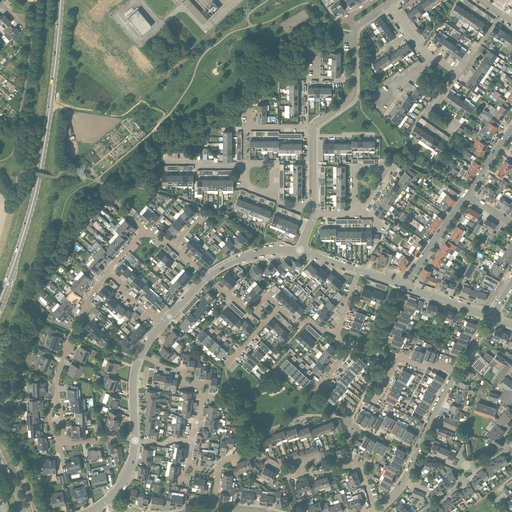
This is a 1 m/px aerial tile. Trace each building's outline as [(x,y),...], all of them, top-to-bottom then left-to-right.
[(185,0),(183,2),(203,24),(208,19),(189,0),(185,0)] [(339,0),(335,3),(341,12),(346,9),(345,8),(342,4),(345,2),(343,0),(339,0)] [(426,11),(431,7),(426,0),(421,3),(426,11)] [(213,1),(204,9),(211,16),(220,8),(213,1)] [(329,5),(326,7),(330,12),(333,10),(335,15),(336,15),(341,12),(335,3),(330,6),(329,5)] [(422,14),(426,11),(421,3),(416,7),(422,14)] [(451,11),(456,15),(461,7),(456,4),(451,11)] [(417,17),(422,14),(416,7),(412,10),(417,17)] [(456,15),(460,18),(465,10),(461,7),(456,15)] [(152,26),(137,9),(128,17),(142,34),(152,26)] [(412,21),(417,17),(412,10),(407,13),(412,21)] [(460,18),(465,21),(470,14),(465,10),(460,18)] [(465,21),(470,24),(475,17),(470,14),(465,21)] [(374,22),(377,27),(384,22),(381,17),(374,22)] [(470,24),(474,28),(480,20),(475,17),(470,24)] [(7,18),(1,24),(5,28),(3,30),(5,33),(10,28),(7,26),(11,22),(7,18)] [(474,28),(479,31),(484,23),(480,20),(474,28)] [(377,27),(380,32),(388,27),(384,22),(377,27)] [(484,23),(479,31),(484,34),(489,27),(484,23)] [(490,33),(495,36),(500,29),(495,25),(490,33)] [(10,28),(5,33),(3,34),(9,40),(13,37),(19,31),(15,27),(12,30),(10,28)] [(380,32),(384,36),(391,31),(388,27),(380,32)] [(495,36),(499,39),(504,32),(500,29),(495,36)] [(391,31),(384,36),(387,41),(394,36),(391,31)] [(431,40),(436,43),(441,36),(436,32),(431,40)] [(499,39),(504,42),(509,35),(504,32),(499,39)] [(436,43),(441,46),(446,39),(441,36),(436,43)] [(441,46),(445,50),(450,42),(446,39),(441,46)] [(445,50),(450,53),(455,46),(450,42),(445,50)] [(407,54),(408,53),(412,50),(407,43),(402,46),(407,54)] [(403,57),(407,54),(402,46),(398,50),(403,57)] [(450,53),(455,56),(460,49),(455,46),(450,53)] [(460,49),(455,56),(460,59),(465,52),(460,49)] [(398,60),(403,57),(398,50),(393,53),(398,60)] [(494,61),(497,56),(489,51),(486,55),(494,61)] [(393,64),(398,60),(393,53),(388,56),(392,62),(393,64)] [(387,65),(392,62),(388,56),(387,54),(382,58),(387,65)] [(491,65),(494,61),(486,55),(483,59),(491,65)] [(383,68),(387,65),(382,58),(378,61),(383,68)] [(488,69),(491,65),(483,59),(480,63),(488,69)] [(378,72),(383,68),(378,61),(373,64),(378,72)] [(485,73),(488,69),(480,63),(477,67),(485,73)] [(482,77),(485,73),(477,67),(474,72),(482,77)] [(479,81),(482,77),(474,72),(471,76),(479,81)] [(477,86),(479,81),(471,76),(468,80),(477,86)] [(473,90),(477,86),(468,80),(465,84),(473,90)] [(413,92),(420,97),(424,92),(416,87),(413,92)] [(499,98),(504,102),(505,102),(507,99),(501,94),(495,90),(493,93),(495,95),(499,98)] [(444,99),(449,102),(454,95),(449,91),(444,99)] [(415,101),(417,102),(420,97),(413,92),(410,97),(415,101)] [(404,100),(412,105),(415,101),(410,97),(408,95),(404,100)] [(449,102),(454,105),(459,98),(454,95),(449,102)] [(454,105),(458,108),(463,101),(459,98),(454,105)] [(401,105),(409,110),(412,105),(404,100),(401,105)] [(458,108),(463,112),(468,104),(463,101),(458,108)] [(468,104),(463,112),(468,115),(473,108),(468,104)] [(498,110),(505,115),(508,109),(502,105),(502,104),(498,110)] [(398,110),(405,115),(409,110),(401,105),(398,110)] [(496,108),(492,113),(501,120),(505,115),(498,110),(496,108)] [(395,114),(402,119),(405,115),(398,110),(395,114)] [(483,113),(491,118),(493,115),(484,110),(483,113)] [(484,126),(494,132),(497,126),(494,124),(496,121),(491,118),(483,113),(480,116),(487,121),(484,126)] [(402,119),(395,114),(391,119),(399,124),(402,119)] [(72,131),(70,125),(66,126),(66,125),(62,126),(64,134),(68,133),(67,132),(72,131)] [(410,132),(415,136),(420,128),(415,125),(410,132)] [(482,137),(484,133),(491,137),(494,132),(484,126),(483,128),(481,127),(478,132),(473,129),(472,132),(482,137)] [(415,136),(420,139),(425,132),(420,128),(415,136)] [(420,139),(425,142),(430,135),(425,132),(420,139)] [(425,142),(429,145),(434,138),(430,135),(425,142)] [(429,145),(434,149),(439,141),(434,138),(429,145)] [(477,147),(485,150),(487,144),(476,139),(473,145),(477,146),(477,147)] [(439,141),(434,149),(439,152),(444,145),(439,141)] [(477,147),(474,152),(482,156),(485,150),(477,147)] [(453,161),(462,167),(463,164),(455,158),(453,161)] [(470,165),(477,170),(481,164),(471,158),(470,160),(472,162),(470,165)] [(511,162),(511,164),(509,163),(510,163),(509,162),(508,162),(505,160),(502,165),(509,170),(510,167),(511,168),(511,167),(511,162)] [(467,170),(474,175),(477,170),(470,165),(467,170)] [(510,171),(509,170),(502,165),(499,170),(505,174),(507,176),(510,171)] [(405,171),(402,176),(410,181),(416,174),(409,169),(406,172),(405,171)] [(461,169),(459,172),(470,180),(474,175),(467,170),(465,172),(461,169)] [(502,179),(505,174),(499,170),(495,174),(498,177),(499,178),(499,177),(502,179)] [(408,186),(410,181),(402,176),(399,180),(408,186)] [(485,186),(482,189),(487,193),(491,186),(492,186),(497,179),(496,179),(492,176),(490,179),(492,180),(489,185),(487,183),(485,185),(484,186),(485,186)] [(404,190),(408,186),(399,180),(397,184),(403,188),(402,189),(404,190)] [(400,193),(402,189),(403,188),(397,184),(395,183),(392,187),(400,193)] [(497,190),(492,186),(491,186),(487,193),(492,196),(494,193),(495,193),(495,192),(497,190)] [(397,197),(400,193),(392,187),(389,191),(397,197)] [(446,190),(451,193),(456,197),(458,194),(453,190),(448,187),(446,190)] [(394,201),(397,197),(389,191),(386,195),(394,201)] [(498,202),(503,206),(509,196),(504,193),(501,198),(500,198),(500,199),(498,202)] [(443,199),(452,206),(456,200),(446,194),(443,199)] [(391,205),(394,201),(386,195),(383,200),(391,205)] [(511,198),(509,196),(503,206),(507,209),(509,207),(511,208),(511,198)] [(234,207),(239,209),(243,200),(238,198),(234,207)] [(452,206),(443,199),(439,204),(440,205),(449,211),(452,206)] [(239,209),(244,211),(248,202),(243,200),(239,209)] [(388,210),(391,205),(383,200),(380,204),(388,210)] [(437,203),(438,202),(436,200),(433,204),(440,209),(442,207),(437,203)] [(244,211),(249,213),(252,204),(248,202),(244,211)] [(249,213),(253,215),(257,206),(252,204),(249,213)] [(385,214),(388,210),(380,204),(377,208),(385,214)] [(184,210),(191,216),(195,212),(189,206),(184,210)] [(253,215),(258,217),(262,208),(257,206),(253,215)] [(153,223),(156,220),(162,213),(157,208),(152,214),(148,219),(153,223)] [(258,217),(263,219),(267,209),(262,208),(258,217)] [(382,218),(385,214),(377,208),(374,212),(382,218)] [(466,214),(471,217),(475,211),(470,208),(468,211),(467,211),(467,212),(466,214)] [(146,221),(148,219),(152,214),(146,209),(141,215),(139,213),(135,218),(138,220),(141,216),(146,221)] [(267,209),(263,219),(268,220),(271,211),(267,209)] [(180,215),(187,221),(191,216),(184,210),(180,215)] [(480,220),(477,218),(478,217),(480,214),(475,211),(471,217),(469,220),(474,223),(472,226),(475,228),(479,223),(480,220)] [(434,219),(440,223),(443,219),(440,216),(439,215),(439,216),(437,214),(434,219)] [(176,219),(183,225),(187,221),(180,215),(176,219)] [(271,224),(276,226),(279,217),(274,215),(271,224)] [(460,222),(465,226),(469,220),(464,216),(460,222)] [(276,226),(280,228),(284,219),(279,217),(276,226)] [(427,222),(437,228),(440,223),(434,219),(431,217),(427,222)] [(482,225),(487,228),(491,221),(486,218),(484,221),(483,222),(484,223),(482,225)] [(172,224),(179,230),(183,225),(176,219),(172,224)] [(280,228),(285,230),(289,221),(284,219),(280,228)] [(121,225),(127,231),(130,228),(134,232),(136,230),(125,220),(121,225)] [(285,230),(290,232),(294,222),(289,221),(285,230)] [(487,228),(492,231),(494,229),(494,228),(496,225),(491,221),(487,228)] [(294,222),(290,232),(295,233),(298,224),(294,222)] [(424,226),(433,233),(437,228),(427,222),(424,226)] [(475,228),(473,231),(477,234),(482,225),(479,223),(475,228)] [(168,228),(175,234),(179,230),(172,224),(168,228)] [(119,233),(126,240),(127,240),(129,237),(125,233),(127,231),(121,225),(116,230),(119,233)] [(460,234),(464,230),(462,228),(461,227),(461,228),(457,225),(454,230),(460,234)] [(422,237),(424,234),(426,235),(427,236),(430,238),(433,233),(424,226),(421,231),(417,229),(415,232),(422,237)] [(175,234),(168,228),(164,233),(171,239),(175,234)] [(460,235),(460,234),(454,230),(451,235),(452,236),(450,240),(454,242),(462,248),(464,244),(459,241),(462,236),(460,235)] [(379,235),(372,235),(372,231),(366,231),(366,241),(366,245),(372,245),(372,241),(379,241),(379,235)] [(236,237),(243,243),(247,238),(240,232),(236,237)] [(115,238),(122,245),(126,240),(119,233),(115,238)] [(413,245),(415,246),(421,251),(424,246),(421,244),(418,242),(421,239),(414,234),(412,237),(414,239),(411,244),(413,245)] [(236,245),(239,247),(243,243),(236,237),(233,241),(230,238),(233,241),(232,241),(236,245)] [(110,244),(117,250),(122,245),(115,238),(110,244)] [(187,245),(191,249),(197,242),(193,238),(187,245)] [(226,243),(232,249),(236,245),(232,241),(233,241),(230,238),(226,243)] [(442,248),(448,252),(452,254),(455,250),(459,252),(461,249),(449,240),(446,244),(445,243),(442,248)] [(191,249),(195,253),(196,253),(200,248),(202,246),(197,242),(191,249)] [(99,243),(95,248),(98,251),(110,262),(112,259),(107,255),(109,252),(104,248),(99,243)] [(226,243),(221,248),(228,254),(232,249),(226,243)] [(104,248),(109,252),(112,255),(117,250),(110,244),(108,246),(107,245),(104,248)] [(415,246),(411,251),(413,253),(414,254),(415,254),(418,256),(421,251),(415,246)] [(204,252),(200,248),(196,253),(195,253),(194,254),(198,259),(204,252)] [(445,257),(448,252),(442,248),(439,252),(445,257)] [(102,260),(107,265),(110,262),(98,251),(93,256),(95,258),(100,263),(102,260)] [(154,258),(158,261),(165,254),(161,251),(154,258)] [(502,258),(510,262),(511,258),(511,254),(506,251),(505,251),(501,257),(502,258)] [(198,259),(203,263),(209,256),(204,252),(198,259)] [(442,261),(445,257),(439,252),(436,257),(442,261)] [(387,267),(388,265),(390,261),(387,260),(388,256),(384,255),(384,254),(381,253),(377,264),(387,267)] [(158,261),(162,265),(169,258),(165,254),(158,261)] [(399,260),(407,266),(411,261),(408,259),(402,254),(398,258),(398,259),(399,260)] [(392,258),(399,264),(398,266),(399,267),(400,268),(403,270),(407,266),(399,260),(398,259),(398,258),(394,255),(392,258)] [(209,256),(203,263),(207,267),(213,260),(210,257),(209,256)] [(438,266),(442,261),(436,257),(432,262),(435,264),(436,265),(438,266)] [(103,270),(98,265),(100,263),(95,258),(88,266),(98,275),(103,270)] [(169,258),(162,265),(167,269),(173,262),(169,258)] [(498,265),(506,269),(510,262),(502,258),(498,265)] [(287,270),(288,270),(291,266),(284,260),(281,264),(287,270)] [(277,268),(271,262),(267,266),(274,272),(277,269),(277,268)] [(304,270),(308,274),(314,267),(310,263),(304,270)] [(469,278),(476,266),(470,263),(463,275),(469,278)] [(491,270),(490,273),(497,277),(498,274),(502,276),(506,269),(498,265),(495,263),(491,270)] [(284,274),(287,270),(281,264),(277,268),(277,269),(284,274)] [(115,271),(120,276),(126,269),(121,265),(115,271)] [(263,270),(264,270),(257,265),(254,269),(261,275),(264,271),(263,270)] [(270,277),(274,272),(267,266),(264,270),(263,270),(264,271),(270,277)] [(314,267),(308,274),(312,278),(314,275),(318,271),(314,267)] [(314,275),(318,279),(324,272),(320,268),(318,271),(314,275)] [(429,276),(431,271),(429,270),(429,269),(428,269),(424,268),(422,273),(429,276)] [(125,280),(126,278),(130,273),(132,271),(130,273),(126,269),(120,276),(125,280)] [(257,279),(261,275),(254,269),(250,273),(257,279)] [(181,275),(188,281),(192,276),(185,270),(181,275)] [(126,278),(130,282),(137,275),(132,271),(130,273),(126,278)] [(318,279),(322,282),(322,283),(325,280),(324,280),(324,279),(328,275),(324,272),(318,279)] [(77,280),(84,286),(91,279),(84,273),(77,280)] [(221,280),(226,284),(232,277),(227,273),(221,280)] [(324,280),(325,280),(328,283),(335,276),(331,273),(328,275),(324,279),(324,280)] [(428,279),(429,276),(422,273),(420,279),(424,280),(423,281),(425,281),(429,282),(430,279),(428,279)] [(483,282),(490,287),(495,289),(499,281),(486,274),(485,274),(483,282)] [(130,282),(135,286),(141,279),(137,275),(130,282)] [(177,279),(184,285),(188,281),(181,275),(177,279)] [(328,283),(333,287),(339,280),(335,276),(328,283)] [(232,277),(226,284),(230,288),(236,282),(232,277)] [(135,286),(139,290),(145,283),(141,279),(135,286)] [(173,284),(180,290),(184,285),(177,279),(173,284)] [(441,287),(447,289),(449,281),(444,279),(443,282),(442,282),(442,283),(441,287)] [(452,291),(453,288),(457,290),(460,281),(456,279),(455,283),(449,281),(447,289),(452,291)] [(73,290),(80,296),(87,288),(84,286),(77,280),(71,287),(73,290)] [(333,287),(337,291),(343,284),(339,280),(333,287)] [(460,294),(468,296),(471,287),(467,286),(468,283),(465,282),(460,294)] [(147,290),(148,290),(150,287),(145,283),(139,290),(143,294),(144,294),(147,290)] [(253,288),(260,294),(264,289),(257,283),(253,288)] [(475,299),(476,299),(479,291),(474,289),(475,284),(472,283),(471,287),(468,296),(469,297),(469,296),(476,298),(475,299)] [(180,290),(173,284),(169,288),(175,294),(180,290)] [(98,293),(102,297),(109,290),(105,286),(98,293)] [(249,292),(256,298),(260,294),(253,288),(249,292)] [(276,296),(280,300),(287,293),(282,289),(281,290),(279,288),(275,293),(277,295),(276,296)] [(360,297),(365,299),(368,290),(363,288),(360,297)] [(479,291),(476,299),(483,302),(488,291),(484,289),(483,292),(479,291)] [(67,297),(74,304),(81,297),(80,296),(73,290),(67,297)] [(110,296),(111,296),(113,294),(109,290),(102,297),(106,300),(104,303),(106,300),(110,296)] [(141,296),(146,301),(152,294),(148,290),(147,290),(144,294),(143,294),(141,296)] [(172,299),(174,296),(169,290),(166,293),(172,299)] [(371,299),(371,298),(373,292),(368,290),(365,299),(371,301),(371,299)] [(379,291),(374,290),(373,292),(371,298),(371,299),(376,300),(379,291)] [(376,300),(377,300),(381,302),(384,293),(379,291),(376,300)] [(204,296),(211,302),(215,298),(208,292),(204,296)] [(256,298),(249,292),(245,297),(252,303),(256,298)] [(280,300),(285,304),(291,297),(287,293),(280,300)] [(146,301),(150,305),(156,298),(152,294),(146,301)] [(159,295),(156,298),(150,305),(155,309),(158,305),(163,308),(166,305),(162,301),(163,299),(159,295)] [(104,303),(108,307),(114,300),(111,296),(110,296),(106,300),(104,303)] [(208,306),(211,302),(204,296),(200,300),(203,303),(203,302),(208,306)] [(60,305),(69,313),(68,312),(71,308),(72,309),(75,305),(74,304),(67,297),(66,297),(67,298),(60,305)] [(285,304),(289,308),(295,301),(291,297),(285,304)] [(325,304),(332,310),(336,306),(335,305),(337,302),(332,298),(330,300),(330,299),(325,304)] [(414,309),(415,308),(417,303),(408,299),(405,305),(414,309)] [(108,307),(112,310),(118,303),(114,300),(108,307)] [(289,308),(294,312),(300,306),(295,301),(289,308)] [(210,308),(208,306),(203,302),(203,303),(200,306),(207,313),(210,308)] [(112,310),(116,314),(122,307),(118,303),(112,310)] [(325,304),(321,309),(323,310),(328,315),(332,310),(325,304)] [(432,313),(435,314),(438,307),(434,306),(435,306),(428,304),(426,311),(429,312),(427,316),(431,317),(432,313)] [(50,313),(52,315),(55,318),(57,316),(62,320),(65,317),(66,318),(70,314),(69,313),(60,305),(53,312),(52,311),(50,313)] [(412,314),(414,309),(405,305),(406,305),(404,311),(401,310),(412,314)] [(203,317),(207,313),(200,306),(196,310),(203,317)] [(300,306),(294,312),(298,316),(304,310),(300,306)] [(120,318),(122,316),(126,311),(122,307),(116,314),(120,318)] [(220,315),(224,319),(231,312),(226,308),(220,315)] [(122,316),(126,320),(132,313),(128,309),(126,311),(122,316)] [(199,321),(203,317),(196,310),(193,314),(192,314),(198,319),(197,319),(199,321)] [(323,310),(319,314),(326,321),(330,316),(328,315),(323,310)] [(410,314),(412,314),(401,310),(399,316),(408,319),(410,314)] [(449,325),(454,327),(458,314),(448,311),(445,319),(450,321),(449,325)] [(224,319),(228,322),(235,316),(231,312),(224,319)] [(355,317),(363,320),(365,315),(356,312),(355,317)] [(194,323),(197,319),(198,319),(192,314),(193,314),(191,313),(187,317),(194,323)] [(315,319),(322,325),(326,321),(319,314),(315,319)] [(228,322),(232,326),(238,319),(235,316),(228,322)] [(406,325),(408,319),(399,316),(397,321),(395,320),(395,321),(406,325)] [(190,327),(194,323),(187,317),(183,321),(190,327)] [(236,330),(239,327),(242,323),(238,319),(232,326),(236,330)] [(266,326),(270,329),(276,323),(272,319),(266,326)] [(86,327),(91,331),(95,326),(97,324),(92,320),(86,327)] [(239,327),(243,331),(249,324),(245,320),(242,323),(239,327)] [(186,331),(190,327),(183,321),(180,325),(186,331)] [(406,325),(395,321),(393,326),(402,330),(404,324),(406,325)] [(465,326),(474,330),(476,324),(467,321),(465,326)] [(270,329),(274,333),(280,326),(276,323),(270,329)] [(136,329),(143,335),(147,330),(146,329),(141,325),(141,324),(137,328),(136,329)] [(249,324),(243,331),(247,334),(253,327),(249,324)] [(89,333),(94,337),(100,330),(95,326),(91,331),(89,333)] [(274,333),(278,337),(284,330),(280,326),(274,333)] [(358,334),(360,329),(351,326),(349,331),(358,334)] [(400,335),(402,330),(393,326),(391,332),(404,337),(400,335)] [(460,331),(472,335),(474,330),(465,326),(463,332),(461,331),(460,331)] [(48,334),(45,346),(57,350),(59,342),(61,343),(61,342),(60,341),(61,338),(54,335),(56,331),(49,328),(47,334),(48,334)] [(499,339),(499,340),(502,332),(502,331),(496,328),(493,335),(488,333),(489,333),(488,333),(485,338),(491,341),(493,337),(499,339)] [(132,333),(139,339),(143,335),(136,329),(132,333)] [(104,334),(100,330),(94,337),(98,341),(100,339),(104,334)] [(184,335),(182,334),(179,331),(177,333),(173,330),(169,335),(176,341),(179,336),(181,338),(184,335)] [(284,330),(278,337),(282,340),(288,334),(284,330)] [(198,338),(201,341),(208,334),(204,331),(198,338)] [(297,338),(301,341),(307,335),(303,331),(297,338)] [(458,337),(468,340),(470,335),(472,336),(472,335),(460,331),(458,337)] [(104,334),(100,339),(104,343),(110,337),(105,332),(104,334)] [(402,342),(404,337),(391,332),(395,333),(393,339),(402,342)] [(509,343),(509,342),(506,341),(508,334),(502,332),(499,340),(505,343),(503,347),(506,348),(507,346),(509,343)] [(128,337),(128,338),(133,342),(135,344),(139,339),(132,333),(128,337)] [(201,341),(205,345),(212,338),(208,334),(201,341)] [(172,345),(176,341),(169,335),(165,339),(167,341),(165,343),(172,350),(174,347),(172,345)] [(301,341),(305,345),(311,338),(307,335),(301,341)] [(122,341),(129,347),(133,342),(128,338),(128,337),(127,336),(122,341)] [(463,345),(466,346),(468,340),(458,337),(456,342),(457,342),(457,343),(463,345)] [(205,345),(209,348),(215,341),(212,338),(205,345)] [(311,338),(305,345),(309,349),(315,342),(311,338)] [(399,348),(402,342),(393,339),(390,345),(399,348)] [(209,348),(213,352),(219,344),(215,341),(209,348)] [(259,346),(266,352),(270,349),(263,342),(259,346)] [(452,347),(461,351),(461,350),(463,345),(457,343),(457,342),(456,342),(454,342),(452,347)] [(172,350),(165,343),(162,346),(163,347),(159,351),(166,357),(169,353),(172,350)] [(213,352),(217,355),(223,348),(219,344),(213,352)] [(326,349),(333,355),(337,350),(331,344),(326,349)] [(263,356),(266,352),(259,346),(256,350),(263,356)] [(76,354),(74,357),(85,362),(89,351),(80,347),(77,354),(76,354)] [(452,347),(452,348),(450,353),(459,357),(461,351),(452,347)] [(223,348),(217,355),(221,358),(227,351),(223,348)] [(411,357),(417,360),(420,350),(414,348),(411,357)] [(40,355),(35,366),(47,372),(47,371),(48,371),(49,369),(48,368),(49,368),(48,367),(51,359),(43,356),(45,352),(38,349),(36,353),(40,355)] [(322,353),(329,359),(333,355),(326,349),(322,353)] [(420,350),(417,360),(422,362),(424,358),(426,353),(425,353),(427,349),(425,352),(420,350)] [(424,358),(429,360),(433,351),(427,349),(425,353),(426,353),(424,358)] [(259,360),(263,356),(256,350),(252,354),(259,360)] [(433,351),(429,360),(435,362),(438,353),(433,351)] [(497,361),(501,364),(505,359),(497,354),(494,358),(486,352),(483,356),(487,360),(494,365),(495,365),(497,361)] [(183,360),(183,362),(189,363),(189,359),(190,359),(190,354),(181,353),(180,360),(183,360)] [(320,360),(320,359),(325,364),(325,363),(329,359),(322,353),(318,358),(320,360)] [(256,364),(259,360),(252,354),(249,357),(256,364)] [(108,360),(104,369),(114,373),(116,368),(115,368),(116,366),(118,367),(119,364),(112,361),(113,358),(107,355),(105,359),(108,360)] [(486,369),(490,363),(480,355),(471,365),(480,372),(484,368),(486,369)] [(253,368),(256,364),(249,357),(246,361),(253,368)] [(363,368),(366,364),(359,358),(356,362),(363,368)] [(189,359),(189,363),(188,368),(197,370),(198,363),(195,363),(195,360),(190,359),(189,359)] [(281,366),(285,369),(291,362),(287,359),(281,366)] [(320,360),(316,364),(323,370),(327,365),(325,363),(325,364),(320,359),(320,360)] [(500,371),(505,374),(509,369),(511,364),(505,359),(501,364),(504,366),(500,371)] [(249,372),(253,368),(246,361),(242,365),(249,372)] [(285,369),(288,373),(295,366),(291,362),(285,369)] [(359,372),(363,368),(356,362),(352,365),(359,372)] [(200,375),(206,376),(206,372),(207,367),(201,366),(202,364),(198,363),(197,370),(200,370),(200,375)] [(69,374),(79,378),(84,367),(80,365),(79,367),(72,364),(70,368),(71,368),(69,374)] [(316,364),(315,364),(312,368),(318,374),(323,370),(316,364)] [(356,375),(359,372),(352,365),(349,369),(356,375)] [(288,373),(292,376),(299,369),(295,366),(288,373)] [(206,372),(206,376),(205,381),(211,382),(212,374),(213,369),(210,368),(209,373),(206,372)] [(292,376),(296,380),(302,373),(299,369),(292,376)] [(352,379),(356,375),(349,369),(345,373),(352,379)] [(408,379),(409,378),(411,374),(403,369),(399,374),(400,375),(408,379)] [(472,378),(474,372),(464,370),(463,374),(465,374),(464,379),(470,381),(471,378),(472,378)] [(500,371),(498,374),(493,380),(498,384),(504,376),(505,374),(500,371)] [(155,383),(158,383),(160,374),(154,373),(152,386),(155,387),(155,383)] [(296,380),(300,383),(306,376),(302,373),(296,380)] [(349,383),(352,379),(345,373),(342,377),(349,383)] [(433,379),(441,384),(444,378),(436,374),(433,379)] [(166,389),(167,385),(170,385),(171,385),(172,378),(172,376),(166,375),(164,388),(166,389)] [(405,384),(408,379),(400,375),(397,379),(405,384)] [(306,376),(300,383),(304,387),(310,380),(306,376)] [(101,385),(105,387),(110,389),(114,391),(116,391),(118,388),(116,387),(118,384),(119,381),(109,377),(107,381),(104,380),(101,385)] [(346,386),(349,383),(342,377),(338,381),(340,382),(345,387),(347,388),(348,388),(346,386)] [(499,398),(499,399),(504,402),(511,408),(511,406),(511,382),(506,377),(500,385),(506,389),(499,398)] [(405,384),(397,379),(396,379),(393,384),(401,389),(404,384),(405,384)] [(430,384),(438,389),(441,384),(433,379),(430,384)] [(460,387),(467,389),(469,383),(470,381),(464,379),(463,382),(459,381),(458,385),(460,385),(460,387)] [(33,387),(33,395),(43,394),(43,391),(46,391),(45,383),(41,383),(41,381),(29,382),(29,387),(33,387)] [(344,392),(347,388),(345,387),(340,382),(337,386),(344,392)] [(398,394),(401,389),(393,384),(390,389),(399,395),(400,395),(398,394)] [(426,389),(434,394),(437,388),(438,389),(430,384),(429,384),(426,389)] [(70,399),(78,399),(77,390),(79,390),(79,385),(72,386),(72,389),(67,390),(67,399),(70,399)] [(340,396),(344,392),(337,386),(333,390),(340,396)] [(396,400),(399,395),(390,389),(390,390),(391,390),(388,395),(396,400)] [(424,394),(431,399),(434,394),(426,389),(423,394),(424,394)] [(148,397),(161,398),(159,398),(160,395),(156,395),(156,391),(147,390),(146,396),(148,397)] [(182,397),(184,397),(191,399),(191,398),(192,392),(179,390),(179,393),(182,394),(182,397)] [(337,400),(340,396),(333,390),(330,393),(337,400)] [(487,399),(495,401),(496,400),(497,400),(499,395),(489,392),(487,399)] [(333,404),(337,400),(330,393),(326,397),(333,404)] [(467,399),(465,398),(466,395),(456,393),(455,396),(457,397),(456,402),(462,403),(464,404),(466,404),(467,400),(467,399)] [(109,394),(105,404),(117,409),(118,405),(117,405),(118,401),(119,401),(120,398),(109,394)] [(421,400),(430,405),(433,399),(431,399),(424,394),(421,400)] [(394,405),(396,400),(388,395),(385,401),(394,405)] [(28,411),(37,410),(38,410),(37,410),(37,407),(43,407),(42,399),(39,399),(38,397),(29,398),(29,403),(27,403),(28,411)] [(76,412),(82,411),(82,398),(78,399),(70,399),(71,402),(72,402),(72,412),(76,412)] [(418,405),(425,409),(427,410),(430,405),(421,400),(418,405)] [(449,409),(459,412),(460,406),(462,406),(462,403),(456,402),(455,405),(453,404),(452,406),(450,405),(449,409)] [(511,408),(504,402),(500,407),(504,410),(497,419),(495,417),(493,420),(496,421),(501,425),(502,424),(509,428),(511,424),(511,423),(508,420),(511,414),(511,408)] [(208,411),(221,413),(221,410),(217,410),(218,406),(209,405),(208,411)] [(414,410),(423,415),(423,414),(425,409),(418,405),(417,405),(414,410)] [(457,418),(459,412),(449,409),(448,413),(450,414),(449,419),(450,419),(453,420),(456,421),(459,422),(460,420),(455,418),(456,417),(457,418)] [(27,424),(38,424),(37,410),(28,411),(27,411),(27,424)] [(414,410),(411,415),(420,420),(423,415),(414,410)] [(493,420),(495,417),(474,410),(474,413),(493,420)] [(76,425),(83,424),(89,424),(88,411),(82,411),(76,412),(76,425)] [(355,420),(361,423),(366,414),(365,414),(360,411),(355,420)] [(117,419),(119,415),(110,412),(106,424),(117,429),(120,420),(117,419)] [(366,426),(368,423),(371,417),(366,414),(361,423),(366,426)] [(382,423),(387,426),(392,417),(386,414),(383,420),(382,423)] [(373,426),(378,417),(372,415),(371,417),(368,423),(373,426)] [(378,417),(373,426),(378,429),(382,423),(383,420),(378,417)] [(391,431),(396,422),(397,420),(392,417),(387,426),(392,429),(391,431)] [(494,435),(499,438),(505,430),(500,426),(501,425),(496,421),(493,420),(492,421),(496,424),(497,425),(494,429),(493,428),(487,435),(491,439),(494,435)] [(327,423),(331,434),(334,433),(332,430),(336,429),(333,421),(327,423)] [(391,431),(396,434),(401,425),(396,422),(391,431)] [(31,437),(38,436),(43,436),(43,433),(42,433),(41,423),(38,424),(27,424),(28,429),(31,429),(31,437)] [(328,435),(331,434),(327,423),(321,425),(324,433),(327,432),(328,435)] [(84,434),(83,424),(76,425),(71,425),(72,435),(84,434)] [(324,433),(321,425),(316,428),(320,438),(325,436),(324,433)] [(397,434),(397,433),(402,436),(406,429),(407,428),(401,425),(396,434),(397,434)] [(157,435),(158,432),(158,431),(154,431),(155,428),(146,426),(145,432),(157,435)] [(184,428),(171,426),(171,428),(175,429),(174,433),(183,434),(184,428)] [(306,436),(311,434),(312,434),(310,430),(309,426),(303,428),(306,436)] [(293,437),(299,435),(297,431),(296,427),(290,429),(293,437)] [(212,433),(212,430),(208,429),(203,428),(202,434),(210,436),(215,437),(216,434),(212,433)] [(297,431),(299,435),(300,438),(306,436),(303,428),(297,431)] [(314,440),(320,438),(316,428),(310,430),(312,434),(311,434),(314,440)] [(288,439),(293,437),(290,429),(285,432),(288,439)] [(401,437),(406,440),(411,432),(406,429),(402,436),(401,437)] [(288,439),(285,432),(284,430),(278,432),(281,439),(287,437),(288,439)] [(273,436),(276,442),(281,439),(278,432),(273,434),(273,436)] [(411,432),(406,440),(412,443),(417,435),(411,432)] [(491,439),(488,443),(496,449),(498,446),(500,447),(501,446),(504,442),(499,438),(494,435),(491,439)] [(38,436),(38,437),(38,450),(48,449),(48,436),(43,436),(38,436)] [(268,438),(271,446),(277,444),(276,442),(273,436),(268,438)] [(361,444),(366,447),(371,439),(366,436),(362,443),(359,441),(358,444),(360,446),(361,444)] [(271,446),(268,438),(262,440),(265,448),(268,447),(269,450),(272,449),(271,446)] [(371,450),(372,448),(372,449),(376,442),(371,439),(366,447),(371,450)] [(376,442),(372,449),(378,451),(382,443),(377,440),(376,442)] [(176,453),(185,455),(186,448),(182,448),(182,444),(176,443),(175,447),(177,447),(176,453)] [(378,451),(383,454),(388,446),(382,443),(378,451)] [(434,452),(436,453),(439,445),(433,443),(429,452),(433,454),(434,452)] [(143,454),(152,455),(153,449),(155,450),(155,446),(149,445),(148,448),(144,448),(143,454)] [(437,455),(440,457),(444,448),(439,445),(436,453),(438,453),(437,455)] [(112,457),(115,456),(116,464),(121,463),(122,463),(123,458),(120,447),(111,449),(112,457)] [(338,456),(347,453),(344,447),(336,450),(338,456)] [(395,454),(402,457),(404,454),(405,454),(405,453),(406,453),(406,452),(397,447),(394,453),(395,454)] [(445,457),(447,457),(450,450),(444,448),(440,457),(444,459),(445,457)] [(200,461),(206,462),(208,453),(202,452),(202,450),(199,449),(198,456),(201,456),(200,461)] [(96,459),(102,458),(101,450),(94,451),(95,453),(92,453),(92,450),(88,451),(90,463),(97,461),(96,459)] [(450,450),(447,457),(445,461),(449,463),(450,461),(452,462),(455,454),(449,452),(450,450)] [(208,453),(206,462),(213,463),(213,458),(216,459),(217,452),(214,452),(213,454),(208,453)] [(172,462),(179,463),(180,460),(184,461),(185,455),(176,453),(175,459),(173,458),(173,460),(172,462)] [(347,453),(338,456),(340,462),(349,459),(347,453)] [(145,463),(151,464),(152,461),(151,461),(152,455),(143,454),(142,460),(145,460),(145,463)] [(395,454),(393,458),(401,463),(404,458),(402,457),(395,454)] [(504,465),(505,465),(509,462),(504,455),(503,457),(502,455),(498,457),(504,465)] [(69,472),(81,469),(79,457),(74,458),(74,461),(67,463),(69,472)] [(499,469),(504,465),(498,457),(495,459),(496,461),(494,462),(499,469)] [(250,458),(243,460),(247,470),(250,469),(251,470),(252,469),(253,471),(257,470),(257,468),(258,468),(260,464),(252,460),(251,460),(250,458)] [(397,469),(398,469),(401,463),(393,458),(390,464),(397,468),(397,469)] [(429,469),(430,468),(432,462),(430,461),(431,459),(427,458),(423,467),(429,469)] [(430,468),(435,470),(438,463),(436,462),(437,460),(433,458),(432,462),(430,468)] [(43,474),(56,473),(55,460),(48,460),(48,461),(43,462),(43,459),(42,459),(43,474)] [(247,470),(243,460),(237,463),(238,467),(236,468),(238,475),(242,473),(247,471),(247,470)] [(494,472),(499,469),(494,462),(493,460),(490,462),(491,464),(489,465),(493,472),(495,474),(494,472)] [(170,471),(178,472),(179,466),(179,463),(172,462),(172,465),(170,464),(170,471)] [(138,472),(147,473),(148,467),(151,468),(151,464),(145,463),(144,466),(139,466),(138,472)] [(389,464),(386,469),(394,474),(397,469),(397,468),(390,464),(389,464)] [(104,466),(105,472),(93,475),(95,487),(108,485),(106,474),(111,473),(109,466),(109,465),(107,465),(104,466)] [(489,477),(495,474),(493,472),(489,465),(486,468),(487,469),(485,471),(489,477)] [(261,475),(266,478),(270,470),(264,467),(261,472),(259,471),(255,477),(259,479),(261,475)] [(383,474),(385,475),(391,479),(394,474),(386,469),(383,474)] [(272,487),(273,485),(276,480),(273,479),(276,473),(270,470),(266,478),(271,481),(269,485),(272,487)] [(484,480),(489,477),(485,471),(484,471),(483,470),(479,472),(484,480)] [(166,476),(166,480),(172,481),(173,477),(178,478),(178,472),(170,471),(169,476),(166,476)] [(142,482),(147,483),(148,483),(149,479),(147,479),(147,473),(138,472),(137,478),(142,479),(142,482)] [(350,481),(358,478),(356,472),(348,474),(350,481)] [(447,475),(448,477),(453,484),(456,481),(455,480),(457,479),(452,472),(447,475)] [(480,483),(484,480),(479,472),(476,474),(477,476),(475,477),(481,486),(481,485),(480,483)] [(232,482),(232,480),(233,475),(224,473),(223,480),(232,482)] [(385,475),(382,480),(390,485),(393,480),(391,479),(385,475)] [(335,488),(333,481),(330,482),(328,476),(321,478),(324,487),(329,485),(331,489),(335,488)] [(192,486),(198,487),(199,478),(193,477),(193,482),(189,481),(188,488),(192,488),(192,486)] [(443,480),(447,487),(449,486),(450,488),(454,485),(453,484),(448,477),(443,480)] [(476,489),(481,486),(475,477),(472,479),(473,481),(471,482),(476,489)] [(197,493),(201,492),(206,492),(207,485),(205,484),(206,479),(199,478),(198,487),(197,493)] [(319,489),(324,487),(321,478),(315,480),(316,484),(313,484),(315,491),(319,490),(319,489)] [(349,491),(351,491),(355,489),(354,486),(361,484),(358,478),(350,481),(352,486),(347,488),(349,491)] [(315,491),(313,484),(310,485),(308,479),(302,482),(305,490),(310,488),(312,492),(315,491)] [(234,491),(235,488),(231,487),(232,482),(223,480),(222,487),(228,488),(227,490),(234,491)] [(382,480),(381,481),(379,486),(387,491),(390,485),(382,480)] [(439,485),(444,492),(447,490),(446,488),(447,487),(443,480),(438,483),(439,485)] [(299,492),(305,490),(302,482),(295,484),(297,490),(295,491),(297,497),(301,496),(299,492)] [(470,495),(475,492),(472,487),(470,483),(466,485),(467,487),(466,488),(467,490),(470,495)] [(435,490),(433,492),(436,497),(439,495),(440,497),(443,495),(442,493),(444,492),(439,485),(438,486),(434,489),(435,490)] [(240,500),(247,501),(248,492),(243,491),(243,486),(239,486),(238,493),(241,494),(240,500)] [(88,500),(85,487),(72,490),(75,502),(84,500),(84,501),(88,500)] [(248,492),(247,501),(254,502),(255,496),(257,496),(259,489),(255,488),(254,492),(248,492)] [(136,498),(139,499),(140,492),(137,492),(137,490),(131,489),(130,498),(136,499),(136,498)] [(259,503),(266,504),(268,495),(262,494),(262,490),(259,489),(257,496),(260,497),(259,503)] [(461,492),(465,498),(466,500),(471,496),(470,495),(467,490),(465,491),(464,489),(461,492)] [(234,491),(227,490),(227,494),(221,493),(220,500),(228,501),(229,495),(234,496),(234,491)] [(52,501),(53,506),(60,505),(60,506),(65,504),(63,491),(50,494),(52,501)] [(268,495),(266,504),(273,505),(274,499),(277,499),(278,492),(274,491),(273,495),(268,495)] [(414,496),(420,499),(422,493),(416,491),(414,496)] [(460,502),(465,498),(461,492),(459,493),(458,491),(454,493),(460,502)] [(140,492),(139,499),(142,499),(142,504),(148,505),(149,500),(149,496),(150,493),(149,496),(144,495),(144,493),(140,492)] [(278,492),(277,499),(281,500),(283,507),(289,504),(286,496),(281,497),(281,492),(278,492)] [(334,505),(336,511),(341,511),(343,511),(342,506),(344,505),(341,494),(340,492),(336,493),(339,503),(334,505)] [(151,506),(157,506),(159,497),(153,496),(153,494),(150,493),(149,496),(149,500),(152,501),(151,506)] [(350,511),(356,509),(353,500),(347,502),(344,493),(341,494),(344,505),(345,506),(348,505),(350,511)] [(353,500),(356,509),(362,507),(360,501),(363,500),(361,493),(357,495),(358,498),(353,500)] [(452,500),(455,505),(460,502),(454,493),(451,495),(452,497),(451,498),(452,500)] [(159,497),(157,506),(163,507),(164,502),(167,503),(168,496),(165,495),(164,498),(159,497)] [(170,504),(176,505),(178,496),(171,495),(171,497),(168,496),(167,503),(170,503),(170,504)] [(178,496),(176,505),(182,506),(183,502),(186,502),(187,496),(184,495),(183,497),(178,496)] [(451,510),(456,507),(455,505),(452,500),(450,501),(449,499),(446,501),(451,510)] [(397,510),(398,511),(404,506),(405,504),(405,501),(402,504),(399,501),(392,508),(395,511),(397,510)] [(445,511),(447,511),(451,510),(446,501),(442,504),(443,505),(442,506),(445,511)] [(308,511),(316,511),(313,504),(308,505),(306,502),(303,503),(305,510),(308,509),(308,511)] [(323,511),(326,511),(323,503),(320,504),(320,502),(313,504),(316,511),(317,511),(322,510),(323,511)] [(329,511),(336,511),(334,505),(328,506),(327,502),(323,503),(326,511),(329,510),(329,511)]
